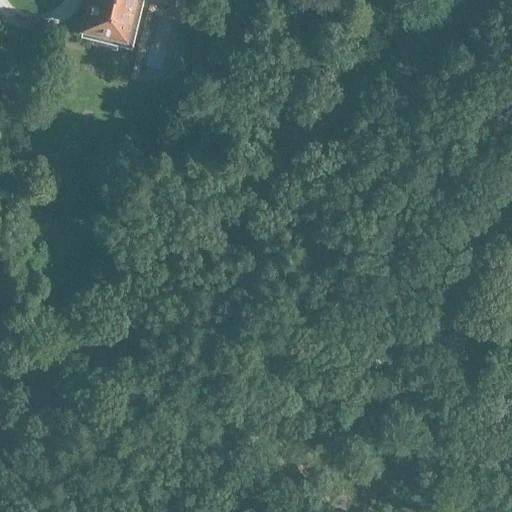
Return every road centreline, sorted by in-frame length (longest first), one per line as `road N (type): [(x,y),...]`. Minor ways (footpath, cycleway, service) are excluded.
road 1 (secondary): [(39,376),(453,0)]
road 2 (track): [(418,511),(340,467),(108,362)]
